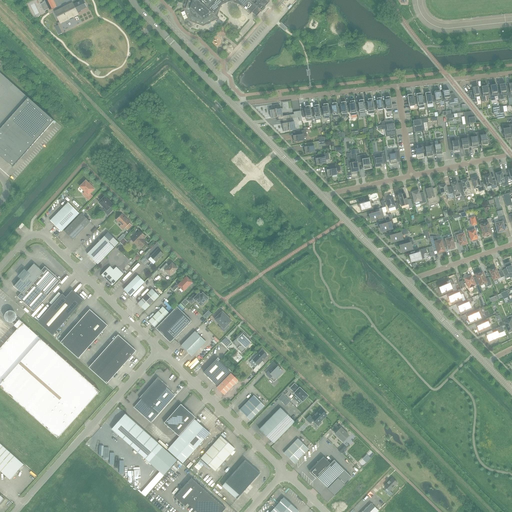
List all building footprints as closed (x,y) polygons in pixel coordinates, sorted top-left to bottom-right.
[(54,7),(50,0),(46,0),(45,1),(49,10),(54,7)] [(83,0),(81,0),(73,4),(72,3),(55,11),(60,23),(78,14),(77,12),(87,7),(83,0)] [(252,12),(256,16),(270,1),(269,1),(267,0),(188,0),(185,8),(184,8),(183,9),(184,9),(190,21),(203,26),(219,18),(218,18),(217,17),(221,6),(230,1),(239,4),(250,14),(249,14),(250,15),(252,12)] [(247,34),(258,22),(256,20),(245,32),(247,34)] [(0,155),(13,167),(54,121),(0,72),(0,155)] [(500,86),(497,87),(498,94),(499,94),(500,100),(504,99),(503,96),(507,95),(506,86),(505,84),(499,85),(500,86)] [(490,95),(491,101),(495,100),(494,97),(498,96),(498,94),(497,87),(496,85),(490,86),(491,87),(488,88),(489,96),(490,95)] [(489,96),(488,88),(487,86),(481,87),(482,88),(479,89),(480,96),(481,96),(482,102),(486,101),(485,96),(489,96)] [(473,90),(469,91),(466,94),(473,103),(477,102),(476,97),(480,96),(479,89),(479,87),(472,88),(473,90)] [(449,90),(443,91),(443,92),(445,101),(445,102),(449,102),(449,105),(461,103),(453,93),(450,94),(449,90)] [(434,92),(435,95),(436,102),(436,103),(440,103),(440,106),(444,105),(444,101),(445,101),(443,92),(440,93),(440,91),(434,92)] [(425,93),(426,96),(427,103),(427,105),(433,104),(433,102),(436,102),(435,95),(432,96),(432,95),(430,95),(430,92),(425,93)] [(417,97),(418,104),(418,108),(424,107),(424,103),(427,103),(426,96),(423,97),(423,96),(421,96),(421,93),(416,94),(417,97)] [(415,104),(418,104),(417,97),(414,98),(414,97),(412,97),(412,94),(407,95),(409,107),(415,106),(415,104)] [(385,101),(382,101),(383,108),(386,108),(387,112),(393,111),(390,96),(386,97),(386,100),(385,101)] [(376,102),(373,103),(374,109),(377,109),(377,110),(383,109),(383,108),(382,101),(381,97),(377,98),(377,101),(376,102)] [(367,103),(364,104),(365,110),(368,110),(369,114),(375,113),(374,109),(373,103),(372,98),(368,99),(368,102),(367,103)] [(358,104),(355,105),(356,111),(359,111),(360,115),(366,114),(365,110),(364,104),(364,99),(359,100),(359,103),(358,104)] [(349,105),(346,106),(347,112),(350,112),(351,116),(357,115),(356,111),(355,105),(355,100),(350,101),(351,104),(349,105)] [(340,106),(337,107),(338,113),(341,113),(342,117),(348,116),(347,112),(346,106),(346,101),(341,102),(342,105),(340,106)] [(331,107),(328,108),(330,114),(332,114),(333,118),(339,117),(338,113),(337,107),(337,102),(332,103),(333,106),(331,107)] [(322,108),(320,109),(321,115),(324,115),(324,119),(330,118),(330,114),(328,108),(328,103),(323,104),(324,107),(322,108)] [(314,109),(312,109),(311,110),(312,116),(315,116),(315,120),(321,119),(321,115),(320,109),(319,104),(314,105),(315,108),(313,109),(314,109)] [(312,117),(312,116),(311,110),(310,105),(305,106),(306,109),(305,110),(301,111),(302,117),(306,117),(306,118),(312,117)] [(497,119),(505,118),(503,106),(493,108),(494,112),(492,113),(497,119)] [(282,108),(270,110),(271,118),(278,117),(278,120),(291,119),(295,118),(297,118),(296,111),(294,112),(294,114),(283,116),(282,109),(283,109),(282,108)] [(471,111),(465,112),(464,112),(465,124),(475,123),(475,118),(476,117),(471,111)] [(414,132),(425,131),(424,123),(428,122),(428,118),(413,120),(414,125),(413,125),(414,132)] [(278,120),(277,121),(283,120),(283,123),(282,123),(284,131),(297,129),(296,129),(295,129),(294,122),(291,122),(291,119),(278,120)] [(394,123),(378,126),(379,130),(384,129),(385,137),(396,135),(395,127),(394,128),(394,123)] [(511,136),(511,123),(506,124),(507,128),(503,128),(504,130),(502,134),(504,135),(505,138),(511,137),(511,136)] [(293,136),(294,142),(304,140),(304,137),(307,136),(306,130),(293,132),(294,135),(293,136)] [(482,131),(476,132),(478,146),(479,146),(478,144),(481,143),(482,145),(488,144),(487,141),(489,139),(487,136),(486,134),(483,135),(482,131)] [(478,146),(476,132),(477,136),(474,137),(473,133),(467,134),(469,148),(469,146),(472,145),(472,147),(478,146)] [(464,135),(457,136),(459,150),(460,150),(459,148),(462,147),(463,149),(469,148),(467,134),(467,138),(464,139),(464,135)] [(453,151),(459,150),(457,136),(458,140),(455,141),(454,137),(448,138),(450,151),(453,150),(453,151)] [(434,142),(436,155),(443,154),(442,153),(446,152),(444,140),(437,141),(438,144),(435,145),(434,142)] [(317,141),(312,142),(305,143),(305,147),(304,147),(305,153),(315,152),(315,148),(318,148),(317,141)] [(425,144),(427,157),(433,156),(433,154),(436,153),(436,155),(434,142),(428,143),(429,146),(425,147),(425,144)] [(419,145),(415,145),(416,149),(417,159),(424,158),(423,156),(426,155),(427,157),(425,144),(419,145)] [(351,172),(359,171),(356,149),(350,150),(351,154),(347,154),(348,159),(346,159),(347,168),(350,168),(351,172)] [(391,164),(397,163),(397,162),(401,162),(399,149),(392,150),(393,154),(389,154),(391,164)] [(315,158),(316,165),(326,163),(326,160),(329,159),(328,153),(316,155),(316,158),(315,158)] [(375,167),(382,166),(381,164),(387,163),(386,160),(385,154),(385,153),(381,154),(382,156),(373,157),(375,167)] [(364,170),(372,168),(371,164),(370,164),(369,158),(365,159),(365,155),(358,156),(359,163),(363,162),(364,170)] [(326,170),(327,176),(337,175),(337,171),(340,171),(339,164),(327,166),(327,170),(326,170)] [(502,172),(496,173),(498,183),(501,182),(503,187),(508,185),(506,176),(506,177),(503,177),(502,172)] [(492,189),(497,187),(495,180),(492,181),(490,174),(483,176),(486,187),(491,185),(492,189)] [(479,192),(485,190),(483,182),(480,183),(478,177),(472,179),(475,188),(478,187),(479,192)] [(468,182),(467,179),(465,180),(461,181),(464,192),(465,191),(466,195),(475,193),(471,181),(468,182)] [(89,183),(86,181),(80,187),(88,195),(86,197),(89,200),(92,196),(90,194),(94,189),(92,186),(93,185),(90,182),(89,183)] [(455,198),(461,196),(464,195),(461,182),(457,183),(457,182),(455,182),(453,183),(451,183),(455,198)] [(447,188),(446,184),(439,186),(442,196),(445,195),(447,199),(454,197),(451,187),(447,188)] [(429,204),(439,201),(436,189),(432,190),(432,187),(426,189),(428,198),(429,204)] [(413,192),(412,192),(415,205),(426,202),(423,192),(419,193),(419,190),(416,191),(415,191),(413,191),(413,192)] [(503,195),(504,201),(511,198),(511,192),(511,193),(503,195)] [(408,204),(409,208),(413,207),(411,199),(407,200),(405,193),(402,194),(401,194),(399,195),(398,195),(401,206),(408,204)] [(394,203),(392,196),(386,198),(388,208),(395,206),(396,209),(399,208),(397,203),(394,203)] [(113,205),(104,197),(99,202),(107,210),(105,212),(108,215),(113,210),(111,207),(113,205)] [(359,205),(361,211),(372,208),(371,204),(373,203),(373,201),(359,205)] [(50,221),(61,231),(79,213),(68,202),(50,221)] [(376,213),(369,215),(371,221),(384,217),(382,208),(375,210),(376,213)] [(90,222),(82,213),(64,231),(73,240),(90,222)] [(130,223),(131,222),(122,214),(116,220),(121,225),(119,226),(123,230),(125,228),(127,230),(132,225),(130,223)] [(498,233),(505,231),(503,224),(506,223),(504,216),(498,218),(500,222),(495,224),(498,233)] [(488,236),(489,235),(491,234),(489,227),(493,226),(490,218),(487,219),(488,223),(484,224),(484,223),(483,222),(481,223),(481,224),(480,225),(483,236),(486,236),(487,237),(488,236)] [(386,224),(380,225),(382,232),(395,228),(392,219),(386,221),(386,224)] [(397,234),(390,236),(392,242),(403,239),(401,235),(408,233),(407,228),(396,231),(397,234)] [(473,242),(476,241),(476,240),(478,239),(475,229),(468,231),(471,241),(473,240),(473,242)] [(143,239),(145,236),(139,231),(131,239),(137,245),(138,244),(142,247),(147,243),(143,239)] [(460,246),(467,244),(464,233),(459,235),(458,232),(453,233),(455,240),(458,239),(460,246)] [(108,233),(87,253),(98,264),(118,243),(108,233)] [(438,253),(445,251),(441,240),(438,241),(437,237),(429,236),(432,247),(436,246),(438,253)] [(445,236),(442,237),(445,247),(448,247),(448,250),(451,249),(451,250),(455,249),(454,248),(455,248),(452,237),(446,239),(445,236)] [(406,244),(400,246),(402,252),(412,249),(411,245),(414,244),(412,239),(405,241),(406,244)] [(411,262),(424,258),(423,254),(427,253),(426,248),(415,251),(416,254),(409,256),(411,262)] [(156,262),(163,254),(158,249),(150,256),(156,262)] [(506,268),(503,270),(506,278),(510,277),(510,278),(511,277),(511,265),(510,262),(506,263),(506,264),(504,265),(506,268)] [(170,276),(178,268),(172,263),(169,266),(166,263),(160,269),(166,275),(168,273),(170,276)] [(61,281),(45,266),(41,270),(34,264),(26,273),(24,271),(20,276),(22,277),(14,286),(21,293),(18,297),(34,311),(61,281)] [(110,266),(101,275),(112,285),(124,274),(120,271),(117,274),(110,266)] [(492,268),(492,269),(489,270),(493,280),(497,279),(498,282),(506,279),(502,270),(497,272),(496,268),(495,268),(494,267),(492,268)] [(477,273),(477,274),(475,274),(480,285),(484,283),(486,287),(492,285),(489,277),(485,279),(482,271),(480,272),(477,273)] [(144,282),(137,275),(123,289),(130,296),(144,282)] [(473,280),(471,275),(464,278),(468,288),(475,285),(476,286),(479,285),(476,279),(473,280)] [(192,282),(186,277),(178,285),(184,291),(192,282)] [(447,284),(439,288),(442,294),(445,292),(449,291),(452,289),(450,285),(453,284),(451,280),(446,282),(447,284)] [(511,288),(501,293),(503,298),(511,294),(511,288)] [(145,310),(159,296),(152,289),(138,303),(145,310)] [(462,294),(460,289),(454,292),(455,295),(449,297),(451,303),(461,299),(460,295),(462,294)] [(37,322),(52,335),(83,300),(72,290),(66,297),(62,294),(37,322)] [(188,300),(192,304),(195,300),(201,306),(201,305),(202,306),(205,304),(204,303),(208,298),(208,297),(206,295),(206,296),(203,293),(201,295),(199,293),(195,297),(193,295),(188,300)] [(511,294),(503,298),(505,304),(511,301),(511,294)] [(464,304),(458,307),(461,313),(471,309),(469,305),(472,304),(471,302),(470,299),(463,301),(464,304)] [(169,313),(163,306),(148,321),(155,327),(169,313)] [(159,332),(170,342),(188,325),(192,321),(177,306),(156,328),(159,332)] [(108,325),(90,309),(60,342),(78,358),(108,325)] [(474,314),(468,317),(471,323),(483,318),(479,309),(473,311),(474,314)] [(5,319),(6,321),(8,321),(9,322),(11,322),(13,322),(14,321),(16,319),(16,317),(16,315),(15,313),(14,312),(12,311),(10,311),(8,311),(7,312),(6,313),(5,315),(5,316),(5,318),(5,319)] [(231,321),(231,320),(231,321),(222,312),(215,319),(215,320),(224,328),(223,328),(224,329),(224,328),(229,324),(231,321)] [(484,324),(477,326),(480,332),(490,328),(488,324),(491,323),(489,318),(482,321),(484,324)] [(17,329),(0,348),(0,386),(58,438),(100,391),(19,320),(14,325),(17,329)] [(493,333),(487,336),(489,342),(499,338),(498,334),(504,331),(502,326),(492,330),(493,333)] [(181,346),(192,356),(206,342),(195,331),(181,346)] [(247,337),(248,337),(243,332),(242,332),(243,332),(236,340),(241,345),(240,346),(237,348),(242,353),(249,346),(252,343),(246,337),(247,337)] [(136,351),(118,335),(89,368),(107,384),(136,351)] [(231,343),(225,338),(221,342),(220,342),(229,351),(229,350),(227,348),(231,343)] [(261,350),(252,359),(258,365),(253,370),(255,372),(264,363),(262,361),(267,356),(261,350)] [(217,359),(203,372),(217,386),(230,372),(217,359)] [(266,374),(274,382),(276,379),(283,371),(278,366),(274,370),(272,368),(266,374)] [(231,373),(217,388),(224,395),(238,380),(231,373)] [(134,407),(151,422),(175,395),(166,388),(167,386),(168,387),(168,386),(162,381),(161,382),(160,381),(155,381),(155,382),(154,381),(139,398),(140,398),(141,399),(134,407)] [(290,388),(295,392),(294,393),(303,401),(308,396),(300,387),(299,388),(294,384),(290,388)] [(282,393),(277,398),(285,406),(290,401),(282,393)] [(253,395),(239,410),(250,420),(264,406),(253,395)] [(196,417),(181,404),(164,423),(179,436),(196,417)] [(268,438),(274,443),(295,422),(288,416),(280,408),(259,429),(268,438)] [(324,411),(320,408),(319,409),(319,410),(312,418),(310,415),(306,419),(310,424),(314,420),(316,422),(315,423),(318,426),(321,423),(321,422),(327,415),(323,412),(324,411)] [(125,414),(112,429),(164,475),(177,460),(125,414)] [(210,433),(194,419),(168,450),(183,463),(210,433)] [(349,436),(341,427),(335,433),(338,436),(340,439),(343,442),(349,436)] [(235,449),(221,436),(201,458),(215,471),(235,449)] [(284,453),(295,464),(299,459),(305,453),(309,449),(298,438),(284,453)] [(0,443),(0,470),(10,479),(23,464),(0,443)] [(92,451),(86,458),(96,467),(103,460),(92,451)] [(363,459),(367,463),(371,458),(367,454),(363,459)] [(312,468),(309,471),(312,474),(316,478),(317,477),(328,488),(335,495),(352,477),(345,471),(334,460),(330,464),(323,456),(312,468)] [(103,460),(96,467),(101,471),(107,464),(103,460)] [(237,499),(260,473),(245,460),(222,486),(237,499)] [(107,464),(101,471),(105,475),(112,468),(107,464)] [(79,466),(72,473),(81,481),(88,474),(79,466)] [(112,468),(105,475),(109,478),(115,471),(112,468)] [(115,471),(109,478),(112,482),(119,474),(115,471)] [(72,473),(65,481),(76,490),(83,482),(81,481),(72,473)] [(88,474),(81,481),(83,482),(86,485),(93,478),(88,474)] [(119,474),(112,482),(116,485),(123,477),(119,474)] [(123,477),(116,485),(120,488),(126,481),(123,477)] [(93,478),(86,485),(88,487),(91,490),(98,482),(93,478)] [(189,502),(199,511),(220,511),(223,508),(224,509),(226,508),(191,478),(174,497),(185,506),(189,502)] [(387,483),(384,486),(389,491),(397,483),(392,478),(389,481),(389,480),(387,483)] [(126,481),(120,488),(123,492),(130,484),(126,481)] [(83,482),(76,490),(81,495),(88,487),(86,485),(83,482)] [(98,482),(91,490),(93,492),(95,493),(102,486),(98,482)] [(130,484),(123,492),(127,495),(134,487),(130,484)] [(102,486),(95,493),(98,496),(99,497),(105,489),(102,486)] [(88,487),(81,495),(86,499),(93,492),(91,490),(88,487)] [(134,487),(127,495),(131,498),(137,491),(134,487)] [(105,489),(99,497),(103,500),(109,492),(105,489)] [(137,491),(131,498),(134,501),(141,494),(137,491)] [(63,511),(71,503),(58,492),(40,511),(63,511)] [(93,492),(86,499),(92,504),(98,496),(95,493),(93,492)] [(109,492),(103,500),(104,501),(106,503),(113,496),(109,492)] [(141,494),(134,501),(138,505),(145,497),(141,494)] [(98,496),(92,504),(97,509),(104,501),(103,500),(99,497),(98,496)] [(113,496),(106,503),(109,506),(111,507),(117,500),(113,496)] [(284,497),(270,511),(297,511),(299,511),(284,497)] [(117,500),(111,507),(114,510),(115,511),(122,503),(117,500)] [(104,501),(97,509),(100,511),(103,511),(109,506),(106,503),(104,501)] [(122,503),(115,511),(116,511),(122,511),(127,508),(122,503)] [(371,503),(362,511),(376,511),(378,510),(371,503)]
